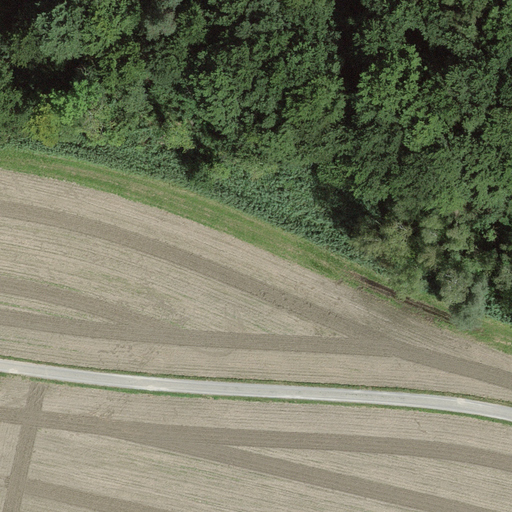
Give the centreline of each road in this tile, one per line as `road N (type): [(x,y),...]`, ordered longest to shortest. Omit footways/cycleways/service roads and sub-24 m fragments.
road 1 (track): [(0,363),(210,390),(511,410)]
road 2 (track): [(241,0),(358,52),(457,72),(511,70)]
